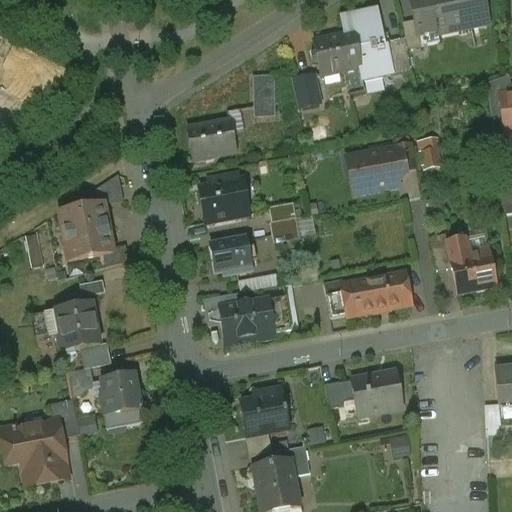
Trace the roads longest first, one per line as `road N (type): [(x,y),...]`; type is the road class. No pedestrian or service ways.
road 1 (residential): [(195,373),(511,320)]
road 2 (residential): [(195,373),(139,107)]
road 3 (residential): [(139,107),(322,0)]
